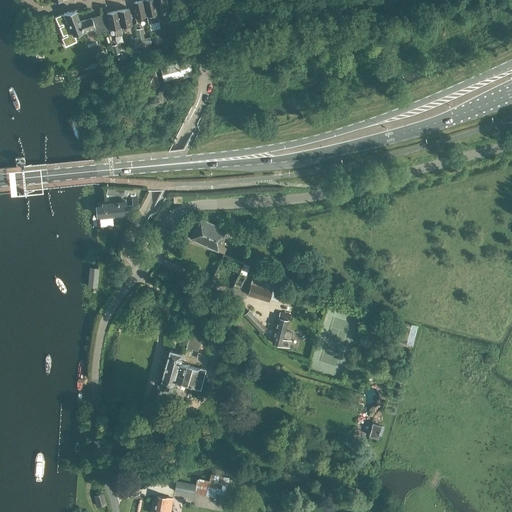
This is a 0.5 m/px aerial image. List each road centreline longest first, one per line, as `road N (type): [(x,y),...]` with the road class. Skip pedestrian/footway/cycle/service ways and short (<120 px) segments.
road 1 (unclassified): [(140,274),(172,216),(188,207),(329,193),(511,145)]
road 2 (primary): [(511,65),(361,128),(202,161)]
road 3 (primary): [(202,161),(291,159),(365,144),(511,94)]
road 4 (unclassified): [(116,511),(96,444),(96,360),(108,315),(140,274)]
road 5 (primary): [(0,181),(202,161)]
